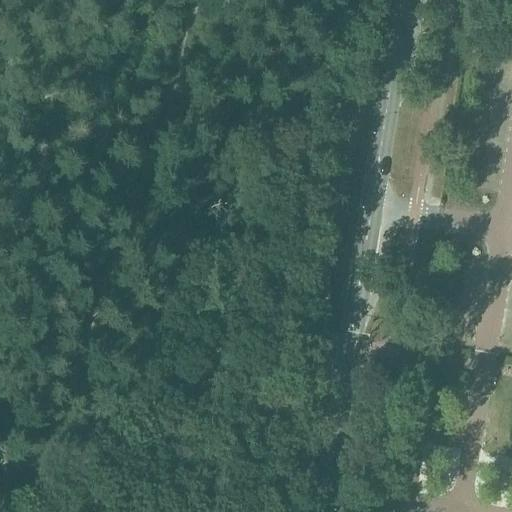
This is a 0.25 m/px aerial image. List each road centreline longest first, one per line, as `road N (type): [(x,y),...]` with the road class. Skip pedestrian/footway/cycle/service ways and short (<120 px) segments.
road 1 (unknown): [(33,493),(190,0)]
road 2 (secondary): [(324,511),(401,0)]
road 3 (track): [(1,511),(298,349),(351,353)]
